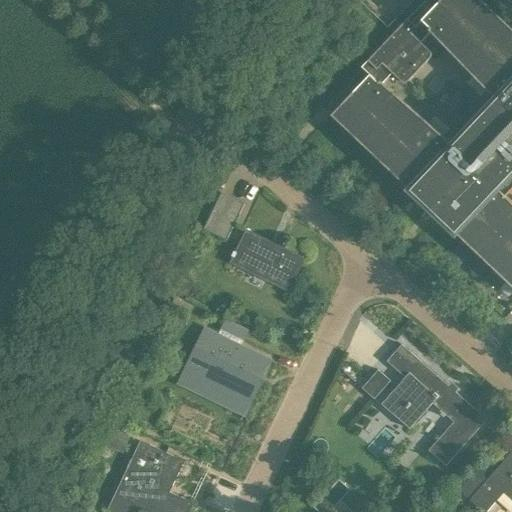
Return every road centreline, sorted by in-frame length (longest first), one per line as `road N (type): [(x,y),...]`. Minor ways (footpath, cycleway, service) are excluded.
road 1 (unclassified): [(0,387),(193,103)]
road 2 (residential): [(245,511),(368,257)]
road 3 (residential): [(368,257),(193,103)]
road 4 (residential): [(511,385),(368,257)]
road 5 (track): [(177,127),(116,48),(64,0)]
road 6 (unclassified): [(193,103),(263,0)]
